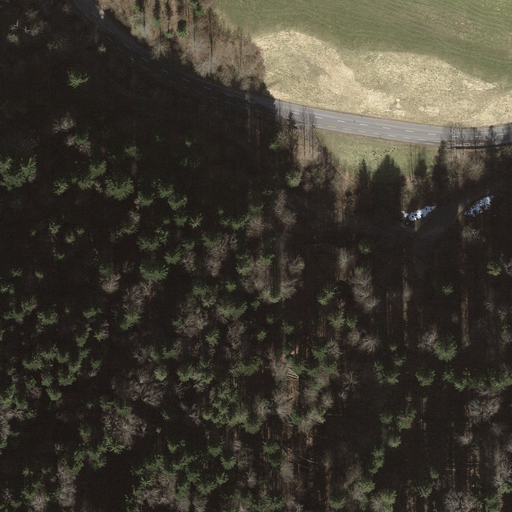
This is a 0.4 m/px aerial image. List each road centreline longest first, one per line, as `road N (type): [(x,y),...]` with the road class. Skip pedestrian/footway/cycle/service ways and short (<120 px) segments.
road 1 (tertiary): [(511,134),(450,137),(241,101),(143,59),(80,0)]
road 2 (track): [(424,210),(354,190),(293,113)]
